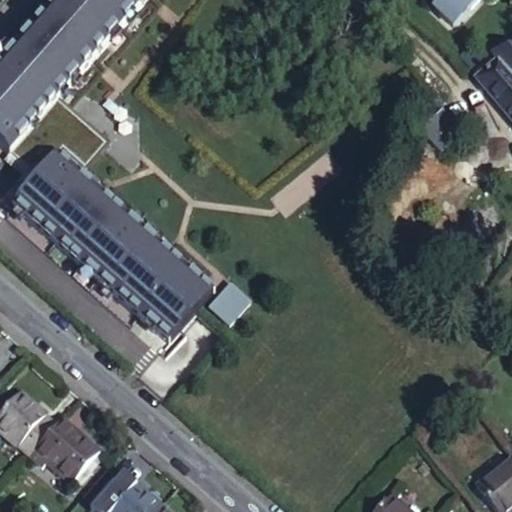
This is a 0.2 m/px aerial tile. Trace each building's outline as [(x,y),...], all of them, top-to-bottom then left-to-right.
[(49,0),(0,57),(0,155),(3,158),(30,181),(6,208),(157,338),(201,284),(76,177),(103,145),(52,101),(138,0),(49,0)] [(430,0),(428,3),(448,20),(466,0),(430,0)] [(511,120),(511,45),(493,47),(501,58),(477,78),(511,120)] [(3,158),(0,160),(0,166),(15,179),(0,195),(0,202),(6,208),(30,181),(3,158)] [(210,292),(201,284),(157,338),(165,344),(182,324),(210,292)] [(225,286),(206,309),(225,326),(245,302),(225,286)] [(0,415),(0,432),(29,458),(57,426),(18,394),(0,415)] [(29,458),(40,468),(50,459),(76,482),(104,450),(76,426),(68,436),(57,426),(29,458)] [(88,511),(100,511),(102,511),(103,511),(148,511),(156,503),(128,479),(121,487),(110,477),(83,508),(88,511)] [(491,511),(511,511),(511,477),(483,501),(491,511)] [(406,511),(394,500),(382,511),(406,511)] [(166,511),(156,503),(148,511),(166,511)]
